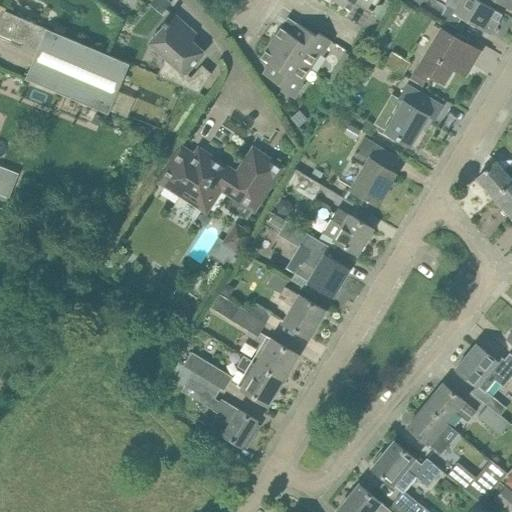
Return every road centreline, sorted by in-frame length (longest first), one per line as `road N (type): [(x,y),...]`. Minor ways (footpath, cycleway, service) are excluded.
road 1 (residential): [(278,465),(313,480),(332,471),(485,298),(488,259),(434,205)]
road 2 (residential): [(278,465),(434,205)]
road 3 (residential): [(291,146),(228,53),(180,0)]
road 4 (residential): [(434,205),(511,82)]
